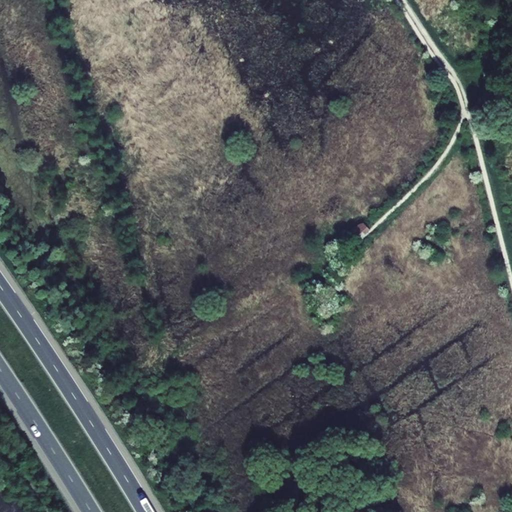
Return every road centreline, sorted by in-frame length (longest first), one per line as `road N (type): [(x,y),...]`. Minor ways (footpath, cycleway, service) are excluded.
road 1 (motorway): [(145,511),(0,286)]
road 2 (motorway): [(0,369),(90,511)]
